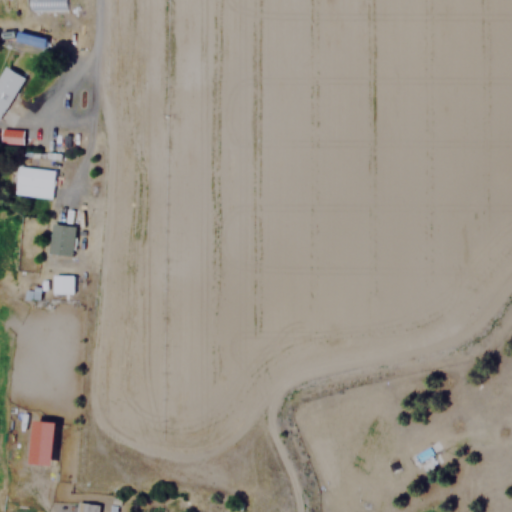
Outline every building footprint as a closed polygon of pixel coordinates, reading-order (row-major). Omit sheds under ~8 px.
[(46,37),(18,30),(16,40),(44,47),(46,37)] [(0,73),(0,117),(24,77),(4,66),(0,73)] [(22,143),(22,129),(2,128),(1,142),(22,143)] [(54,170),(18,165),(14,192),(50,197),(54,170)] [(70,256),(75,227),(52,223),(47,252),(70,256)] [(72,275),(52,275),(52,293),(72,293),(72,275)] [(58,422),(36,419),(30,461),(51,464),(58,422)] [(96,511),(96,503),(76,503),(75,511),(96,511)]
